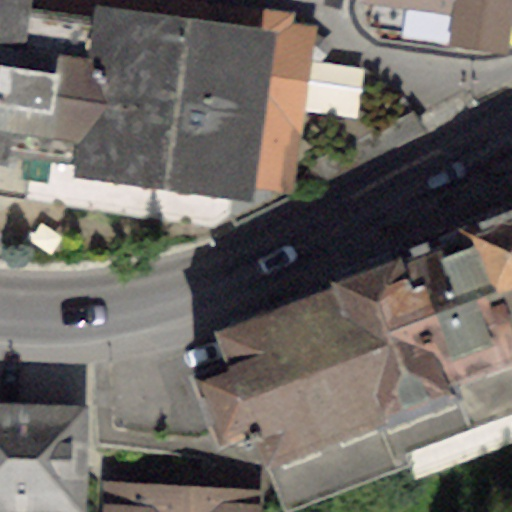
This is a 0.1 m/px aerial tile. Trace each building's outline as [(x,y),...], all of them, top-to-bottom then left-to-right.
[(0,0),(0,184),(215,216),(229,205),(232,209),(271,189),(274,177),(289,179),(293,152),(283,143),(296,134),(308,46),(295,44),(300,10),(228,0),(0,0)] [(511,14),(511,0),(361,0),(361,2),(369,25),(503,43),(508,14),(511,14)] [(511,204),(327,272),(332,286),(223,327),(234,355),(196,369),(221,436),(251,425),(254,433),(262,429),(288,496),(402,452),(396,434),(511,390),(511,204)] [(0,511),(62,511),(64,497),(79,498),(82,405),(0,402),(0,511)] [(259,511),(256,494),(115,486),(113,511),(259,511)]
